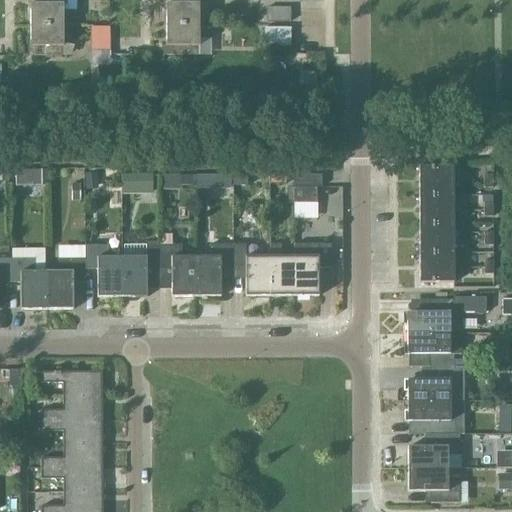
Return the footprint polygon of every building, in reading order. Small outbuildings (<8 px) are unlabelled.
[(62,26),(62,4),(66,4),(66,0),(30,0),(30,5),(29,5),(29,26),(62,26)] [(190,4),(190,0),(165,0),(166,4),(165,4),(165,25),(197,25),(197,4),(190,4)] [(289,7),(265,7),(266,21),(290,21),(289,7)] [(198,55),(198,46),(197,25),(165,25),(165,46),(166,46),(166,55),(198,55)] [(62,26),(29,26),(29,47),(30,47),(30,55),(54,55),(54,46),(62,46),(62,26)] [(108,26),(93,26),(93,36),(108,36),(108,26)] [(289,27),(263,27),(263,46),(289,46),(289,27)] [(417,182),(452,182),(452,167),(417,167),(417,182)] [(292,187),(321,187),(320,175),(292,175),(292,187)] [(417,197),(452,196),(452,182),(417,182),(417,197)] [(293,204),(316,204),(316,188),(293,188),(293,204)] [(417,211),(452,211),(452,196),(417,197),(417,211)] [(418,225),(452,225),(452,211),(417,211),(418,225)] [(418,240),(452,240),(452,225),(418,225),(418,240)] [(153,238),(168,238),(167,226),(152,226),(153,238)] [(81,252),(80,238),(53,239),(54,252),(81,252)] [(14,255),(41,254),(41,240),(14,241),(14,255)] [(418,254),(452,254),(452,240),(418,240),(418,254)] [(219,270),(232,269),(231,245),(208,246),(208,258),(195,258),(195,298),(220,298),(219,270)] [(269,297),(269,257),(244,257),(244,245),(231,245),(232,269),(244,269),(244,297),(269,297)] [(293,297),(293,257),(280,257),(280,245),(269,245),(269,257),(269,297),(293,297)] [(317,245),(292,245),(293,257),(293,297),(317,297),(317,269),(330,269),(329,245),(317,245)] [(121,258),(106,258),(106,246),(84,247),(84,259),(84,270),(96,270),(96,298),(121,298),(121,258)] [(145,270),(158,270),(158,246),(145,246),(145,258),(121,258),(121,298),(146,298),(145,270)] [(195,298),(195,258),(181,258),(180,246),(158,246),(158,270),(170,270),(170,298),(195,298)] [(418,268),(452,268),(452,254),(418,254),(418,268)] [(84,283),(84,270),(84,259),(58,259),(58,272),(46,272),(46,311),(72,310),(72,283),(84,283)] [(46,311),(46,272),(34,272),(34,260),(8,260),(8,284),(20,284),(20,311),(46,311)] [(452,268),(418,268),(418,284),(453,283),(452,268)] [(447,334),(447,314),(452,314),(452,300),(428,301),(428,314),(406,314),(407,334),(447,334)] [(452,355),(459,355),(459,334),(447,334),(407,334),(407,355),(428,355),(428,368),(452,368),(452,355)] [(500,364),(500,383),(510,383),(509,363),(500,364)] [(463,368),(452,368),(428,368),(428,381),(407,381),(407,402),(447,402),(463,401),(463,368)] [(21,370),(8,370),(8,387),(21,387),(21,370)] [(62,397),(101,397),(100,372),(39,373),(40,384),(62,384),(62,397)] [(40,422),(101,421),(101,397),(62,397),(62,411),(40,411),(40,422)] [(463,401),(447,402),(407,402),(407,423),(428,423),(428,435),(458,435),(463,435),(463,401)] [(62,445),(101,445),(101,421),(40,422),(40,432),(62,432),(62,445)] [(407,470),(447,469),(447,456),(458,456),(458,435),(430,435),(430,447),(407,447),(407,470)] [(40,470),(101,469),(101,445),(62,445),(63,458),(40,459),(40,470)] [(63,493),(102,493),(101,469),(40,470),(40,480),(63,480),(63,493)] [(430,504),(458,504),(458,483),(447,483),(447,469),(407,470),(407,492),(430,492),(430,504)] [(40,511),(101,511),(102,493),(63,493),(63,506),(41,507),(40,511)]
